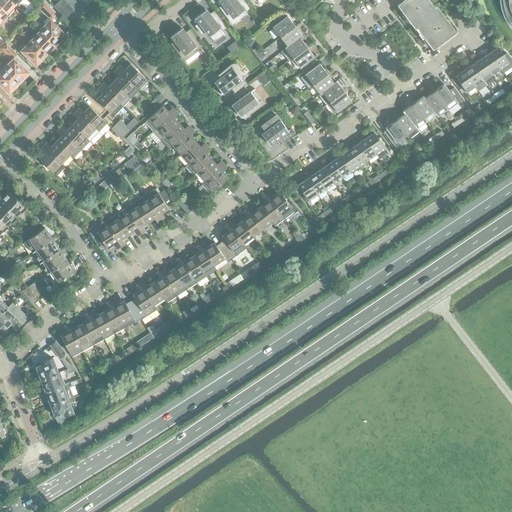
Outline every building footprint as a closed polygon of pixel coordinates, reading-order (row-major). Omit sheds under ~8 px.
[(13,8),(15,6),(8,0),(0,0),(0,7),(9,16),(15,9),(13,8)] [(65,0),(60,0),(58,2),(69,14),(74,9),(65,0)] [(65,0),(74,9),(79,5),(74,0),(65,0)] [(252,10),(243,0),(218,0),(219,0),(219,1),(219,2),(220,2),(220,3),(221,3),(221,2),(223,4),(220,6),(233,24),(246,14),(247,15),(247,14),(252,10)] [(446,24),(436,11),(434,12),(425,0),(405,0),(397,6),(402,13),(404,12),(411,21),(410,23),(414,29),(416,28),(420,34),(422,33),(429,42),(428,44),(432,50),(456,33),(448,22),(446,24)] [(44,2),(38,8),(48,17),(44,21),(46,24),(41,30),(55,45),(65,34),(52,22),(59,15),(44,2)] [(64,18),(69,14),(58,2),(54,6),(64,18)] [(24,6),(21,10),(25,13),(28,16),(31,13),(24,6)] [(4,21),(9,16),(0,7),(0,22),(3,20),(4,21)] [(25,13),(21,10),(18,7),(16,11),(20,15),(21,15),(22,16),(25,13)] [(227,28),(214,10),(209,14),(205,8),(204,9),(205,10),(196,17),(195,18),(195,19),(195,20),(196,20),(197,20),(199,22),(195,25),(202,34),(206,31),(214,41),(223,34),(224,35),(225,35),(222,31),(227,28)] [(280,38),(295,27),(287,17),(273,28),(280,38)] [(190,29),(185,33),(180,27),(181,29),(171,36),(171,37),(171,38),(172,38),(172,39),(173,39),(173,38),(175,41),(171,43),(184,60),(197,50),(198,51),(198,50),(203,46),(190,29)] [(285,49),(302,36),(295,27),(280,38),(287,47),(285,49)] [(46,55),(55,45),(41,30),(31,40),(46,55)] [(292,59),(307,48),(300,38),(302,37),(302,36),(285,49),(292,59)] [(5,43),(10,48),(13,44),(8,39),(5,43)] [(36,65),(46,55),(31,40),(25,47),(22,44),(18,48),(36,65)] [(10,48),(5,43),(4,42),(0,47),(0,48),(10,58),(8,60),(10,62),(4,69),(19,83),(28,73),(13,58),(17,54),(10,48)] [(511,58),(509,54),(505,57),(498,47),(489,53),(501,70),(503,73),(511,67),(511,58)] [(292,59),(300,69),(315,58),(307,48),(292,59)] [(492,75),(501,70),(489,53),(481,59),(492,75)] [(484,81),(492,75),(481,59),(473,65),(484,81)] [(120,71),(139,89),(148,81),(130,64),(125,69),(123,67),(120,71)] [(238,65),(236,64),(234,64),(232,64),(231,65),(218,76),(220,78),(214,83),(222,93),(231,87),(235,93),(244,86),(247,84),(243,78),(243,77),(239,71),(239,69),(239,67),(238,65)] [(313,85),(327,74),(320,64),(305,75),(313,85)] [(475,87),(484,81),(473,65),(464,71),(475,87)] [(0,83),(9,93),(19,83),(4,69),(0,73),(0,83)] [(131,98),(139,89),(120,71),(116,74),(118,76),(113,81),(131,98)] [(467,93),(475,87),(464,71),(455,77),(467,93)] [(262,84),(269,78),(266,73),(258,79),(262,84)] [(320,95),(337,82),(336,82),(334,83),(327,74),(313,85),(320,95)] [(122,107),(131,98),(113,81),(108,87),(106,85),(103,88),(122,107)] [(330,103),(344,92),(337,82),(320,95),(323,94),(330,103)] [(455,99),(449,91),(444,84),(434,92),(445,107),(455,99)] [(504,93),(511,87),(511,86),(511,84),(502,90),(504,93)] [(253,89),(249,93),(244,86),(235,93),(234,94),(239,100),(239,101),(232,106),(239,116),(244,112),(247,116),(264,103),(253,89)] [(114,116),(122,107),(103,88),(100,91),(102,93),(96,99),(114,116)] [(496,99),(504,93),(502,90),(494,96),(496,99)] [(344,92),(330,103),(337,113),(352,102),(344,92)] [(435,114),(445,107),(434,92),(425,99),(423,97),(435,114)] [(155,108),(165,98),(161,93),(150,103),(155,108)] [(488,104),(496,99),(494,96),(486,101),(488,104)] [(435,114),(423,97),(413,104),(424,119),(433,112),(435,114)] [(415,126),(424,119),(413,104),(403,111),(416,128),(417,128),(415,126)] [(79,113),(99,132),(107,123),(89,106),(84,112),(82,110),(79,113)] [(156,128),(173,113),(170,109),(168,111),(163,106),(148,119),(156,128)] [(407,135),(416,128),(403,111),(403,112),(405,114),(396,121),(407,135)] [(90,141),(99,132),(79,113),(76,117),(78,119),(73,124),(90,141)] [(165,136),(179,123),(174,118),(176,116),(173,113),(156,128),(165,136)] [(291,128),(288,130),(276,115),(262,126),(266,131),(262,135),(270,145),(276,140),(279,145),(295,133),(291,128)] [(126,134),(131,130),(120,120),(116,124),(126,134)] [(410,139),(407,135),(396,121),(386,129),(387,130),(384,132),(393,145),(397,143),(400,140),(403,144),(410,139)] [(173,145),(189,130),(186,127),(184,129),(179,123),(165,136),(173,145)] [(82,150),(90,141),(73,124),(68,129),(65,127),(62,131),(82,150)] [(122,139),(126,134),(116,124),(111,129),(122,139)] [(181,154),(195,141),(190,136),(192,134),(189,130),(173,145),(181,154)] [(74,158),(82,150),(62,131),(59,134),(61,136),(56,141),(70,155),(74,158)] [(376,155),(385,149),(374,133),(365,139),(376,155)] [(368,161),(376,155),(365,139),(357,145),(368,161)] [(62,164),(70,155),(56,141),(51,147),(49,145),(45,148),(62,164)] [(189,163),(205,148),(202,145),(200,147),(195,141),(181,154),(189,163)] [(360,167),(368,161),(357,145),(349,151),(360,167)] [(65,167),(62,164),(45,148),(42,151),(44,153),(39,159),(57,176),(65,167)] [(197,172),(212,159),(207,154),(209,152),(205,148),(189,163),(197,172)] [(351,172),(360,167),(349,151),(340,156),(351,172)] [(343,178),(351,172),(340,156),(332,162),(343,178)] [(140,165),(133,157),(124,164),(131,172),(140,165)] [(205,181),(222,166),(219,163),(216,164),(212,159),(197,172),(205,181)] [(334,184),(343,178),(332,162),(323,168),(334,184)] [(205,181),(202,184),(210,194),(228,177),(223,171),(225,169),(222,166),(205,181)] [(326,190),(334,184),(323,168),(315,174),(326,190)] [(380,179),(389,172),(387,169),(378,175),(380,179)] [(318,196),(326,190),(315,174),(307,180),(318,196)] [(372,184),(380,179),(378,175),(370,181),(372,184)] [(309,202),(318,196),(307,180),(298,186),(309,202)] [(363,190),(372,184),(370,181),(361,187),(363,190)] [(82,194),(88,189),(84,185),(78,190),(82,194)] [(355,196),(363,190),(361,187),(353,193),(355,196)] [(172,202),(164,190),(159,193),(155,188),(145,195),(160,218),(163,215),(162,213),(169,209),(166,206),(172,202)] [(17,218),(26,208),(15,197),(15,194),(10,189),(0,200),(0,201),(17,218),(16,218),(17,218)] [(268,197),(284,219),(294,211),(279,192),(273,196),(272,194),(268,197)] [(347,202),(355,196),(353,193),(345,199),(347,202)] [(156,221),(160,218),(145,195),(135,202),(148,222),(154,218),(156,221)] [(275,226),(284,219),(268,197),(264,200),(266,202),(260,207),(275,226)] [(192,210),(184,200),(183,199),(178,204),(187,214),(192,210)] [(338,208),(347,202),(345,199),(336,204),(338,208)] [(8,227),(17,218),(16,218),(17,218),(0,201),(0,219),(8,227),(7,227),(8,227)] [(142,226),(148,222),(135,202),(125,208),(127,213),(140,231),(143,229),(142,226)] [(330,213),(338,208),(336,204),(328,210),(330,213)] [(265,233),(275,226),(260,207),(254,211),(253,209),(249,212),(265,233)] [(319,221),(330,213),(328,210),(317,218),(319,221)] [(256,241),(265,233),(249,212),(245,214),(247,217),(241,221),(256,241)] [(136,234),(140,231),(127,213),(117,219),(128,236),(134,231),(136,234)] [(128,236),(117,219),(115,215),(105,221),(107,226),(119,244),(123,242),(122,239),(128,236)] [(34,233),(42,225),(37,220),(29,229),(28,228),(27,228),(33,234),(34,233)] [(247,247),(256,241),(241,221),(235,226),(233,223),(230,226),(247,247)] [(116,247),(119,244),(107,226),(97,232),(97,233),(92,237),(100,249),(105,246),(107,249),(114,244),(116,247)] [(233,258),(247,247),(230,226),(226,229),(228,231),(222,236),(224,239),(220,242),(233,258)] [(29,236),(33,234),(27,228),(24,232),(29,236)] [(33,252),(52,239),(45,228),(25,241),(33,252)] [(40,263),(60,250),(52,239),(33,252),(40,263)] [(227,263),(233,258),(220,242),(216,246),(214,242),(207,247),(206,244),(202,247),(214,265),(224,259),(227,263)] [(217,270),(214,265),(202,247),(198,249),(200,252),(193,256),(207,276),(217,270)] [(47,274),(67,260),(60,250),(40,263),(47,274)] [(197,283),(207,276),(193,256),(187,260),(186,257),(182,260),(197,283)] [(67,260),(47,274),(55,285),(75,271),(67,260)] [(187,289),(197,283),(182,260),(178,263),(179,265),(173,269),(187,289)] [(177,296),(187,289),(173,269),(167,273),(166,271),(162,273),(174,292),(177,296)] [(164,298),(174,292),(162,273),(158,276),(159,278),(153,282),(164,298)] [(38,300),(38,299),(37,297),(42,293),(35,282),(29,286),(36,297),(38,299),(38,300)] [(154,305),(164,298),(153,282),(147,286),(145,284),(142,286),(154,305)] [(38,300),(38,299),(36,297),(29,286),(22,291),(33,303),(38,300)] [(143,312),(154,305),(142,286),(138,289),(139,291),(133,295),(135,299),(130,301),(141,319),(146,316),(143,312)] [(209,301),(216,297),(212,292),(206,296),(209,301)] [(0,315),(8,307),(7,307),(8,306),(0,298),(0,315)] [(141,319),(130,301),(126,304),(124,300),(117,304),(116,302),(112,304),(123,323),(125,328),(141,319)] [(112,329),(123,323),(112,304),(108,306),(109,309),(103,312),(112,329)] [(14,324),(19,319),(8,307),(0,315),(0,326),(4,330),(12,322),(14,324)] [(115,333),(112,329),(103,312),(96,316),(95,313),(91,315),(104,339),(115,333)] [(93,345),(104,339),(91,315),(87,318),(88,320),(82,324),(91,341),(93,345)] [(80,347),(91,341),(82,324),(75,327),(74,325),(70,327),(80,347)] [(83,351),(80,347),(70,327),(66,329),(67,332),(60,336),(72,357),(83,351)] [(56,341),(51,345),(61,358),(66,354),(56,341)] [(41,379),(58,373),(52,357),(46,360),(47,363),(36,367),(38,372),(37,374),(39,378),(41,379)] [(46,391),(64,384),(60,372),(58,373),(41,379),(43,384),(42,386),(43,390),(46,391)] [(68,383),(64,384),(46,391),(48,396),(46,398),(48,402),(50,403),(69,396),(73,395),(68,383)] [(65,416),(73,413),(69,402),(71,401),(69,396),(50,403),(52,408),(51,411),(52,414),(55,415),(55,416),(63,413),(65,416)]
